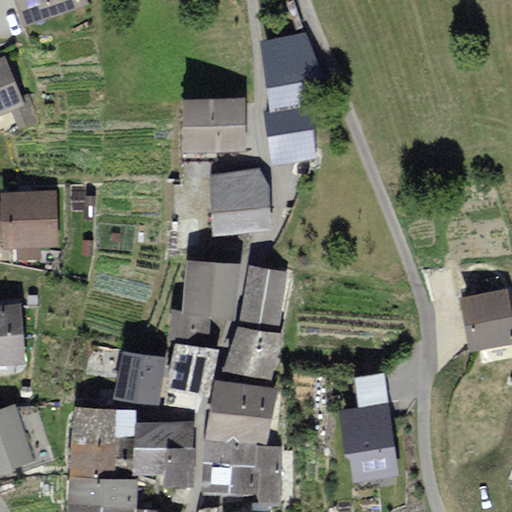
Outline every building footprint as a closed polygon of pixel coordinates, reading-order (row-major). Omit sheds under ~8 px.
[(84,1),(83,0),(20,0),(28,21),(84,1)] [(273,103),(322,95),(302,34),(263,40),(273,103)] [(21,100),(4,58),(0,59),(0,127),(18,120),(21,126),(37,120),(28,97),(21,100)] [(243,99),(186,99),(185,147),(243,147),(243,99)] [(312,155),(307,107),(269,111),(274,159),(312,155)] [(267,188),(258,170),(214,173),(217,229),(269,226),(267,188)] [(56,243),(53,191),(4,194),(4,202),(0,202),(0,236),(5,236),(6,245),(19,245),(20,256),(40,255),(39,244),(56,243)] [(238,264),(189,260),(184,310),(234,314),(238,264)] [(286,273),(251,267),(242,318),(277,324),(286,273)] [(511,322),(506,290),(463,298),(473,349),(511,341),(511,322)] [(19,305),(0,306),(0,362),(24,360),(19,305)] [(217,318),(173,311),(169,336),(213,343),(217,318)] [(278,335),(239,326),(229,366),(268,376),(278,335)] [(212,365),(215,351),(178,343),(168,385),(201,392),(207,364),(212,365)] [(163,358),(125,352),(118,396),(156,402),(163,358)] [(274,388),(215,382),(209,440),(268,446),(274,388)] [(396,473),(386,406),(342,412),(349,455),(351,454),(355,479),(396,473)] [(52,458),(35,408),(18,414),(16,407),(0,412),(0,467),(23,460),(25,467),(52,458)] [(76,407),(74,438),(115,441),(115,438),(116,434),(133,435),(134,421),(135,410),(76,407)] [(133,435),(131,470),(167,472),(168,446),(194,447),(195,425),(134,421),(133,435)] [(115,441),(74,438),(72,474),(113,476),(114,467),(115,441)] [(131,439),(115,438),(115,441),(114,467),(129,468),(131,439)] [(268,446),(209,440),(207,460),(262,465),(259,491),(259,499),(276,501),(281,447),(268,446)] [(166,482),(192,483),(194,447),(168,446),(167,472),(166,482)] [(207,460),(204,486),(259,491),(262,465),(207,460)] [(113,476),(72,474),(70,502),(132,506),(134,478),(113,476)] [(151,511),(151,507),(132,506),(70,502),(69,511),(151,511)]
